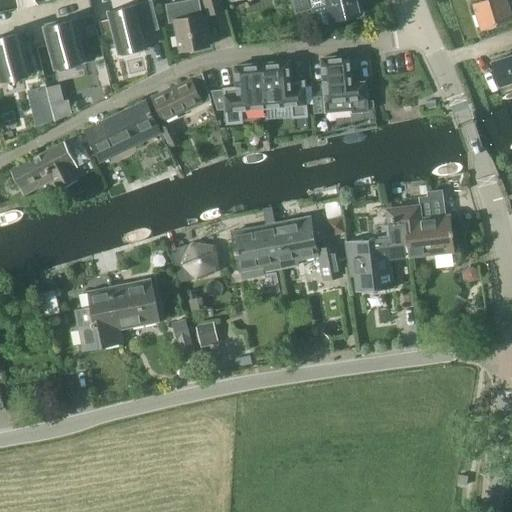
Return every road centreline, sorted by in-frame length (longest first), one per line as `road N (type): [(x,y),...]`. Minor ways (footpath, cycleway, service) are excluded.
road 1 (tertiary): [(0,438),(292,374),(511,345)]
road 2 (residential): [(0,160),(200,61),(425,37)]
road 3 (tertiary): [(511,345),(508,260),(484,173),(425,37)]
road 4 (tertiary): [(491,511),(511,345)]
